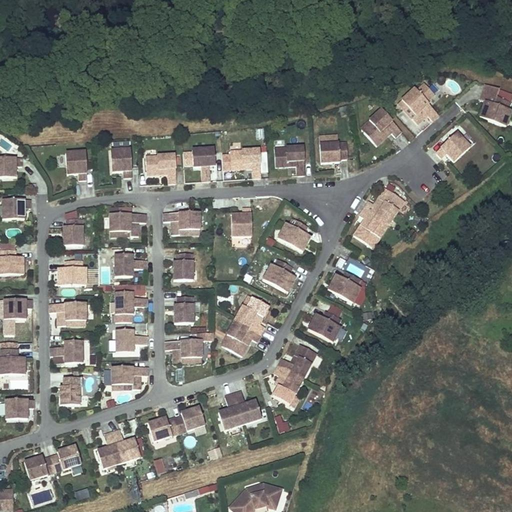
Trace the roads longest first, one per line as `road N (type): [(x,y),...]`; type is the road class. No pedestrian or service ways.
road 1 (residential): [(159,393),(264,362),(327,246),(331,222),(319,198),(294,190),(156,194)]
road 2 (residential): [(156,194),(74,202),(43,219),(45,432)]
road 3 (residential): [(159,393),(156,194)]
road 4 (residential): [(45,432),(159,393)]
